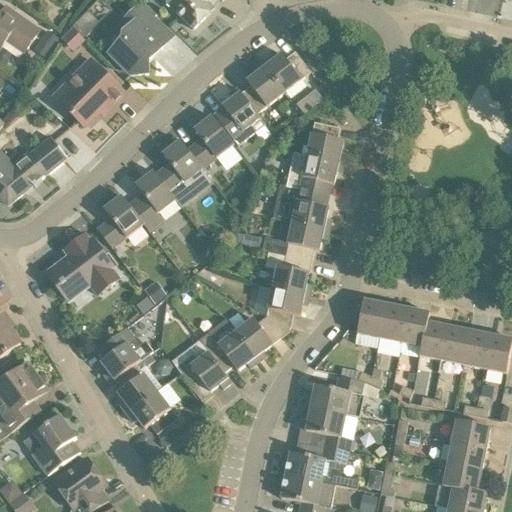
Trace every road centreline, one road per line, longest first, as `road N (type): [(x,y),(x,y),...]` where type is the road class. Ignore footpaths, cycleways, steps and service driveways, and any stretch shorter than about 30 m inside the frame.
road 1 (residential): [(0,246),(34,232),(233,43),(271,23)]
road 2 (residential): [(154,511),(17,296),(0,246)]
road 3 (residential): [(392,31),(396,57),(340,290)]
road 4 (residential): [(340,290),(320,338),(270,392),(241,511)]
road 5 (residential): [(511,326),(340,290)]
road 6 (residential): [(271,23),(307,9),(346,9),(370,13),(392,31)]
road 7 (residential): [(392,31),(422,13),(511,36)]
